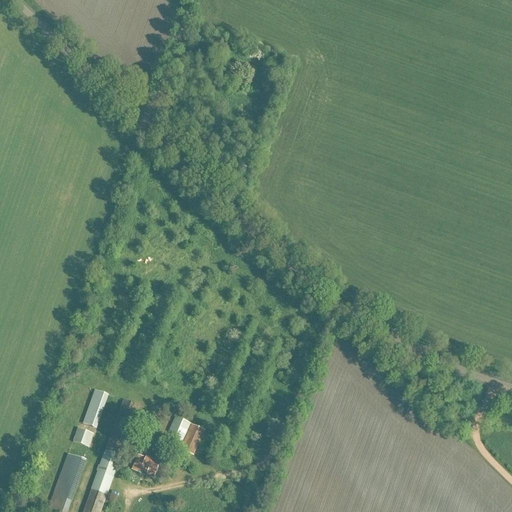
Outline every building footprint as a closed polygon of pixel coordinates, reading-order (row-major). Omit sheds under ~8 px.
[(97,430),(109,397),(95,392),(84,424),(97,430)] [(82,503),(86,504),(83,511),(101,511),(114,478),(112,477),(114,471),(116,472),(139,408),(123,402),(94,482),(90,480),(82,503)] [(180,451),(191,426),(175,419),(164,444),(180,451)] [(181,451),(194,457),(205,432),(192,426),(181,451)] [(89,449),(94,436),(78,430),(73,443),(89,449)] [(68,511),(86,462),(68,455),(48,511),(50,511),(68,511)] [(145,468),(149,470),(146,476),(153,479),(155,473),(156,474),(161,464),(146,457),(145,459),(139,456),(132,472),(142,476),(145,468)]
